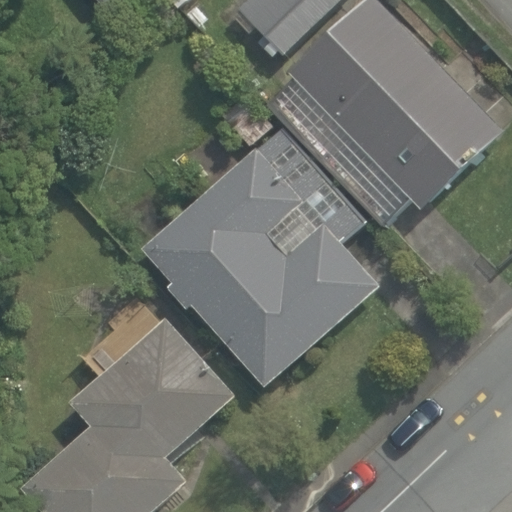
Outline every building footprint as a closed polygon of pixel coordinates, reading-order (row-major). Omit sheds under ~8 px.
[(102,0),(111,10),(121,0),(102,0)] [(279,46),(289,57),(350,0),(248,0),(241,7),(268,36),(261,43),(271,53),(279,46)] [(448,67),(383,0),(370,0),(294,74),(299,79),(271,106),(388,228),(417,199),(428,210),(510,128),(464,83),(477,69),(461,56),(448,67)] [(198,305),(271,388),(387,287),(348,245),(373,223),(287,128),(264,152),(260,148),(148,249),(178,284),(173,289),(192,310),(198,305)] [(244,395),(171,316),(77,403),(98,426),(30,489),(50,511),(161,511),(195,481),(174,458),(244,395)]
